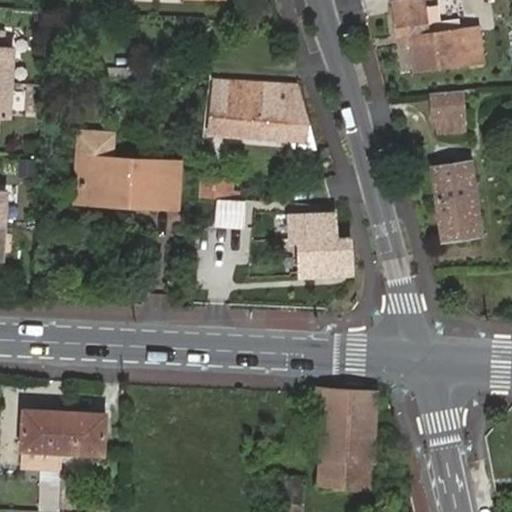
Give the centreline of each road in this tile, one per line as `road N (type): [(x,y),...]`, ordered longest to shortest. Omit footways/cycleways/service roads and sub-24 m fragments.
road 1 (secondary): [(0,339),(423,360)]
road 2 (residential): [(423,360),(335,0)]
road 3 (residential): [(458,511),(423,360)]
